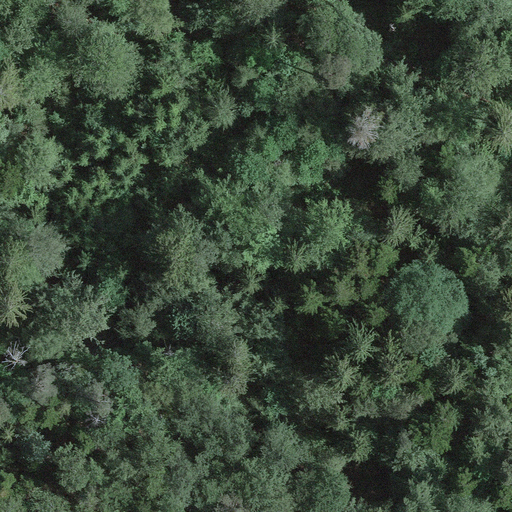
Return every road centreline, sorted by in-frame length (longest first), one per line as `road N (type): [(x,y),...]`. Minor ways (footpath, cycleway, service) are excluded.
road 1 (track): [(511,97),(401,62),(180,27),(0,31)]
road 2 (track): [(217,411),(344,470),(511,437)]
